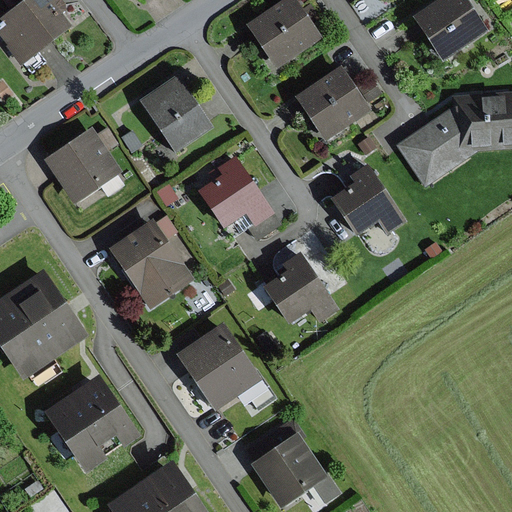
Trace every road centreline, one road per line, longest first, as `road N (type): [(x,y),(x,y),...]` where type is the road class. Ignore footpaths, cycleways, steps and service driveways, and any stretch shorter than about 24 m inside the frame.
road 1 (residential): [(0,157),(242,511)]
road 2 (residential): [(182,25),(300,192)]
road 3 (residential): [(136,55),(0,146)]
